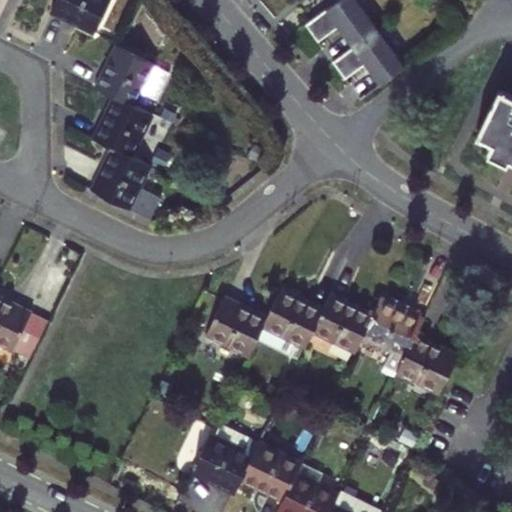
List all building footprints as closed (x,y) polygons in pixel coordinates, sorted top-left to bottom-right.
[(115,0),(62,0),(56,12),(68,18),(69,16),(100,32),(115,0)] [(361,0),(327,0),(305,16),(318,33),(338,18),(353,38),(332,53),(345,70),(365,55),(380,76),(405,58),(361,0)] [(107,72),(100,85),(120,95),(139,104),(160,62),(122,44),(108,73),(107,72)] [(511,95),(505,92),(483,135),(496,142),(490,153),(511,164),(511,95)] [(139,104),(120,95),(106,124),(104,124),(98,137),(119,147),(137,155),(157,113),(139,104)] [(137,155),(119,147),(105,175),(103,174),(96,188),(156,218),(167,195),(147,185),(157,166),(137,155)] [(272,319),(262,340),(293,355),(300,342),(312,348),(319,332),(331,308),(316,301),(315,303),(287,289),(272,319)] [(369,337),(379,315),(352,302),(353,300),(340,294),(338,295),(331,308),(319,332),(361,353),(369,337)] [(0,341),(20,351),(39,312),(23,304),(22,307),(0,296),(0,341)] [(262,340),(272,319),(242,305),(243,303),(230,296),(211,334),(255,355),(262,340)] [(405,375),(424,335),(432,320),(416,312),(416,314),(387,300),(379,315),(369,337),(399,352),(391,368),(405,375)] [(445,394),(463,357),(437,344),(438,341),(424,335),(405,375),(445,394)] [(305,361),(312,348),(300,342),(293,355),(305,361)] [(246,480),(258,455),(216,435),(198,471),(226,485),(225,488),(239,495),(246,480)] [(307,464),(264,443),(258,455),(246,480),(274,493),(272,497),(287,504),(300,477),(307,464)] [(335,511),(337,509),(342,498),(300,477),(287,504),(283,511),(335,511)]
